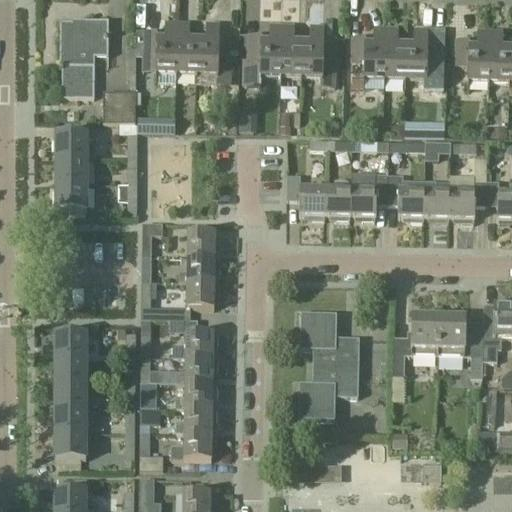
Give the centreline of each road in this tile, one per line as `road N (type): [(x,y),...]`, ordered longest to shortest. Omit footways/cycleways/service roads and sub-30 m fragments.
road 1 (residential): [(255,259),(511,264)]
road 2 (residential): [(255,259),(250,511)]
road 3 (residential): [(4,141),(4,0)]
road 4 (residential): [(4,511),(4,371)]
road 5 (residential): [(4,275),(4,141)]
road 6 (residential): [(4,275),(130,277)]
